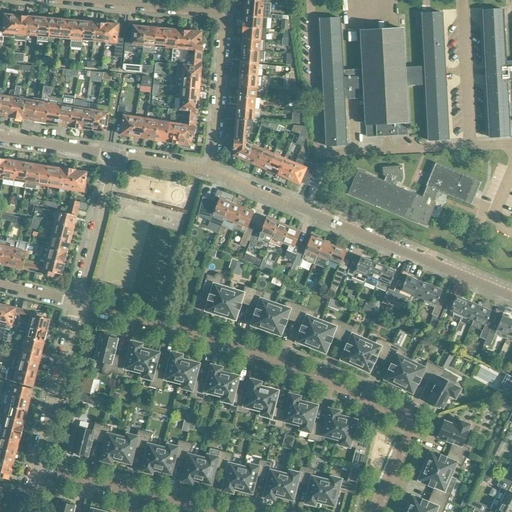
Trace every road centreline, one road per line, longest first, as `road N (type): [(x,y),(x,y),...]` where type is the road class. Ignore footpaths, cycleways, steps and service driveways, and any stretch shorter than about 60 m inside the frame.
road 1 (residential): [(384,511),(415,440),(410,422),(208,338),(76,306)]
road 2 (residential): [(214,173),(228,24),(219,13),(48,0)]
road 3 (residential): [(511,295),(214,173)]
road 4 (residential): [(37,468),(76,306)]
road 5 (residential): [(37,468),(191,511)]
road 6 (residential): [(76,306),(113,159)]
